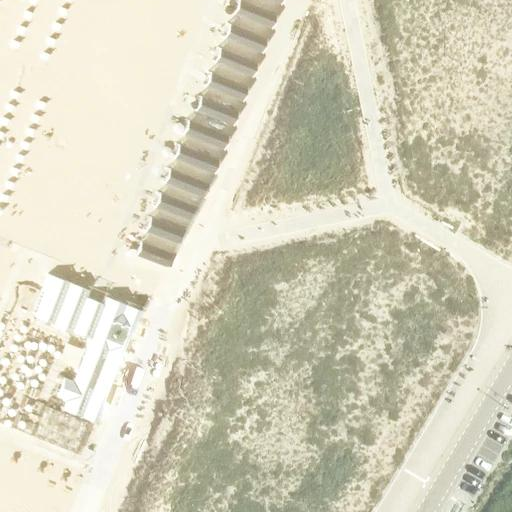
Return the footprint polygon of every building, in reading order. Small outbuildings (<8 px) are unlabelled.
[(266,27),(271,13),(236,0),(228,0),(224,10),(266,27)] [(256,51),(261,38),(220,22),(215,35),(256,51)] [(246,75),(252,62),(210,46),(205,59),(246,75)] [(237,99),(242,86),(201,70),(196,83),(237,99)] [(228,122),(233,109),(192,93),(187,106),(228,122)] [(218,147),(224,134),(182,118),(177,131),(218,147)] [(208,172),(213,159),(172,143),(167,156),(208,172)] [(199,195),(204,182),(163,165),(158,178),(199,195)] [(189,220),(194,207),(153,191),(148,204),(189,220)] [(179,244),(184,231),(143,214),(138,227),(179,244)] [(173,267),(178,254),(137,238),(132,251),(173,267)] [(48,274),(31,315),(50,323),(49,325),(68,332),(69,330),(87,337),(70,380),(61,376),(54,395),(63,398),(59,408),(61,408),(60,411),(43,405),(31,435),(77,454),(90,420),(97,423),(141,311),(103,296),(101,303),(82,296),(85,289),(48,274)]
